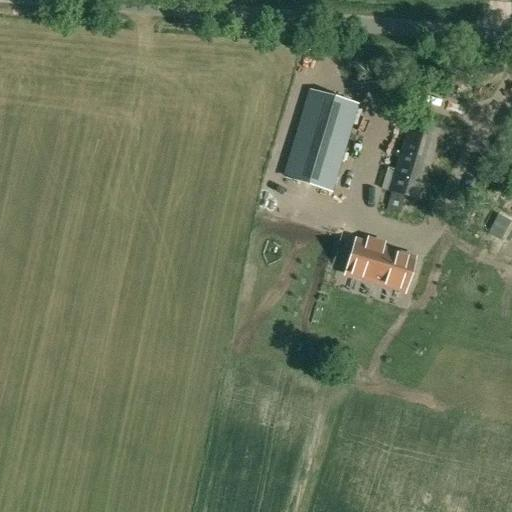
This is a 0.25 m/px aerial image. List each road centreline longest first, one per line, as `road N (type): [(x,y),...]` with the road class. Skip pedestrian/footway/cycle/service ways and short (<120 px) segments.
road 1 (unclassified): [(511,38),(71,0)]
road 2 (track): [(298,511),(359,302)]
